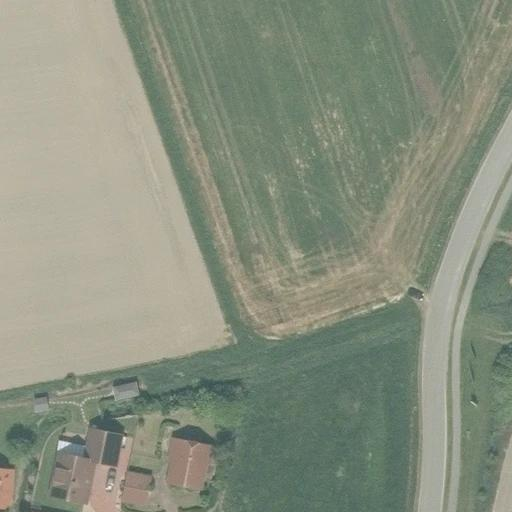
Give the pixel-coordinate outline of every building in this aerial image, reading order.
[(102,387),(127,381),(124,368),(99,374),(102,387)] [(85,418),(78,448),(103,454),(110,423),(85,418)] [(200,436),(157,427),(149,472),(192,480),(200,436)] [(34,487),(70,494),(78,448),(43,441),(34,487)] [(136,467),(108,462),(103,490),(131,495),(136,467)] [(23,511),(59,511),(60,509),(25,503),(23,511)]
